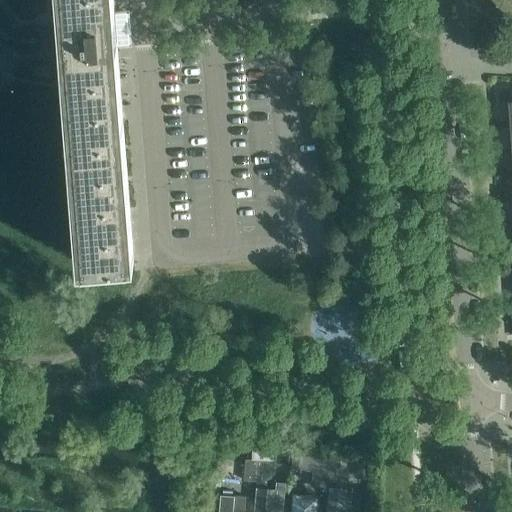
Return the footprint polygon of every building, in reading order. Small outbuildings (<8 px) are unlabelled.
[(115,14),(115,9),(113,0),(57,0),(78,263),(134,259),(117,40),(125,39),(123,13),(115,14)] [(244,480),(255,481),(257,460),(246,459),(244,480)] [(257,460),(255,481),(267,482),(269,461),(257,460)] [(312,486),(323,487),(325,466),(314,465),(312,486)] [(325,466),(323,487),(335,488),(337,467),(325,466)] [(345,511),(347,494),(328,492),(326,511),(345,511)] [(246,511),(247,499),(222,497),(220,511),(246,511)] [(318,511),(320,500),(294,498),(292,511),(318,511)] [(282,511),(284,503),(255,500),(253,511),(282,511)]
